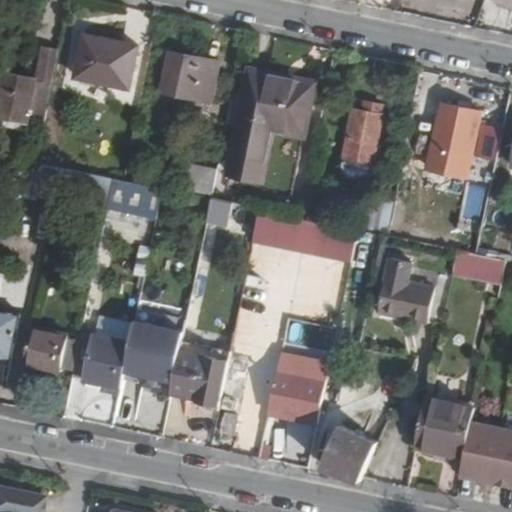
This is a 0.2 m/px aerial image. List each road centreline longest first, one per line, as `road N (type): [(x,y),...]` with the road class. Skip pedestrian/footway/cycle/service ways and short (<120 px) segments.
road 1 (residential): [(0,433),(383,511)]
road 2 (residential): [(511,61),(214,0)]
